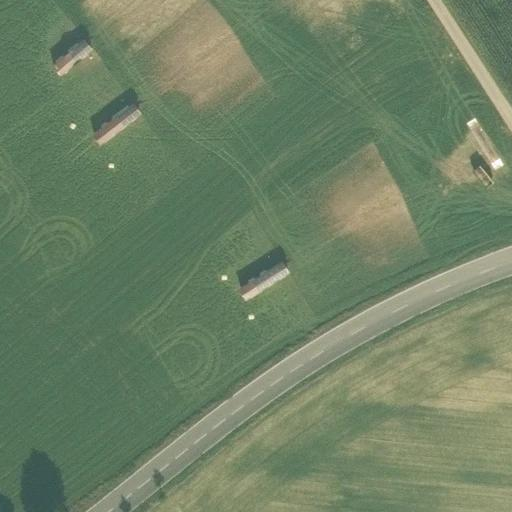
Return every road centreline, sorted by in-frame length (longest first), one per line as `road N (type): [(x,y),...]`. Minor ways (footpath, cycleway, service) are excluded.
road 1 (tertiary): [(511,260),(316,353),(109,511)]
road 2 (unclassified): [(511,120),(433,0)]
